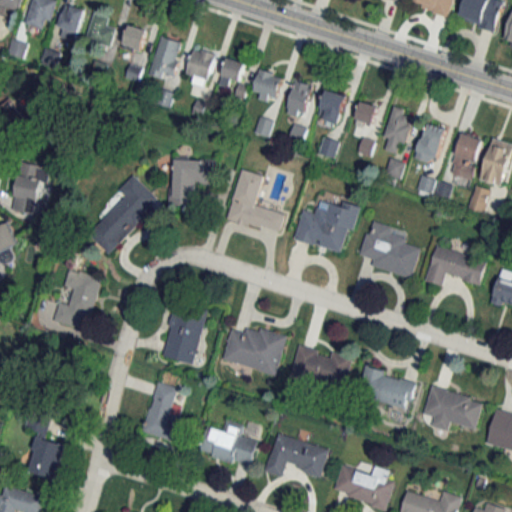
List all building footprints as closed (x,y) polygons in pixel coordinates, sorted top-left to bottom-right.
[(23,0),(0,0),(0,4),(21,10),(23,0)] [(49,31),(58,0),(33,0),(26,24),(49,31)] [(450,16),(453,0),(414,0),(413,6),(450,16)] [(464,0),(460,21),(496,31),(504,1),(501,0),(464,0)] [(77,41),(86,9),(67,3),(57,35),(77,41)] [(88,40),(112,47),(119,20),(95,13),(88,40)] [(141,51),(148,30),(131,25),(124,45),(141,51)] [(183,41),(160,37),(153,74),(175,79),(183,41)] [(191,83),(213,83),(213,51),(191,51),(191,83)] [(231,78),(241,81),(247,63),(229,57),(221,83),(228,85),(231,78)] [(254,97),(277,102),(284,75),(260,69),(254,97)] [(285,109),(300,116),(315,87),(300,80),(285,109)] [(319,118),(339,124),(347,95),(328,89),(319,118)] [(379,106),(363,100),(355,123),(372,129),(379,106)] [(414,113),(395,107),(383,148),(402,154),(414,113)] [(416,158),(434,164),(447,128),(429,122),(416,158)] [(484,138),(463,132),(451,173),(472,179),(484,138)] [(508,141),(487,141),(487,182),(508,182),(508,141)] [(196,206),(197,184),(216,184),(217,159),(174,158),(173,205),(196,206)] [(387,171),(398,178),(406,165),(394,158),(387,171)] [(228,220),(281,234),(286,213),(256,205),(264,175),(242,169),(228,220)] [(127,196),(91,234),(110,253),(160,200),(134,175),(121,190),(127,196)] [(430,196),(437,181),(424,175),(417,190),(430,196)] [(42,214),(45,180),(18,178),(14,211),(42,214)] [(436,195),(449,199),(454,185),(441,181),(436,195)] [(491,189),(476,185),(470,209),(484,213),(491,189)] [(342,251),(347,229),(355,231),(361,205),(344,201),(343,205),(320,200),(317,212),(303,209),(295,241),(342,251)] [(406,230),(371,220),(361,254),(373,258),(370,266),(413,278),(422,247),(403,242),(406,230)] [(0,227),(0,258),(9,255),(7,251),(21,246),(12,223),(0,227)] [(481,284),(488,259),(436,246),(427,281),(444,286),(447,275),(481,284)] [(102,278),(70,270),(66,288),(74,290),(70,304),(60,302),(55,322),(89,330),(102,278)] [(207,316),(176,307),(162,356),(193,365),(207,316)] [(288,335),(248,325),(246,333),(231,329),(224,362),(278,375),(288,335)] [(292,374),(345,388),(353,358),(300,344),(292,374)] [(410,409),(417,380),(365,368),(358,397),(410,409)] [(144,432),(175,441),(182,417),(171,415),(179,387),(158,381),(144,432)] [(432,386),(425,414),(435,416),(432,426),(449,431),(451,422),(477,428),(484,399),(432,386)] [(68,445),(47,439),(52,419),(29,413),(26,428),(40,432),(30,472),(59,480),(68,445)] [(209,426),(201,453),(251,467),(259,441),(242,436),(245,425),(227,419),(224,430),(209,426)] [(331,448),(278,432),(266,471),(284,477),(288,467),(322,477),(331,448)] [(388,510),(396,481),(389,479),(391,470),(377,466),(374,474),(343,464),(334,493),(388,510)] [(24,511),(44,511),(48,496),(3,484),(0,496),(0,511),(17,511),(18,510),(24,511)] [(458,511),(462,499),(444,494),(442,501),(408,491),(401,511),(458,511)] [(507,511),(509,508),(488,503),(486,511),(475,508),(473,511),(507,511)]
